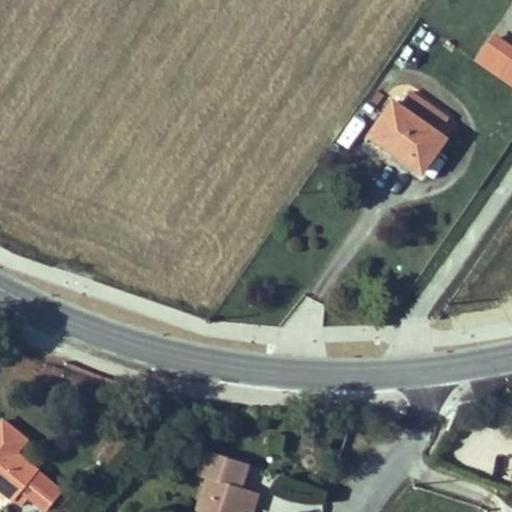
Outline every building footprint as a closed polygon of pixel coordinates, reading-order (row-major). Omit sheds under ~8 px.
[(511,89),(511,46),(493,33),(473,61),(511,89)] [(446,119),(410,94),(399,108),(435,134),(446,119)] [(435,134),(399,108),(392,103),(369,135),(420,171),(443,139),(435,134)] [(37,471),(39,469),(0,437),(0,486),(23,503),(29,495),(46,508),(60,490),(37,471)] [(197,474),(208,477),(240,486),(247,462),(205,450),(197,474)] [(242,511),(244,509),(250,490),(240,486),(208,477),(196,511),(242,511)] [(257,492),(250,490),(244,509),(252,511),(257,492)]
